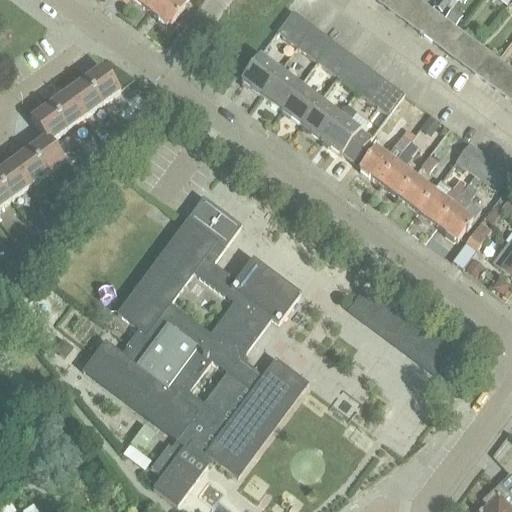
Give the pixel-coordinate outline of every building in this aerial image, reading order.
[(132,0),(131,2),(151,17),(163,0),(132,0)] [(163,0),(151,17),(160,24),(158,26),(167,32),(168,30),(170,32),(185,11),(176,4),(178,0),(163,0)] [(398,0),(382,0),(379,6),(389,13),(398,0)] [(414,0),(398,0),(389,13),(399,21),(414,0)] [(415,0),(414,0),(399,21),(410,29),(426,8),(415,0)] [(447,0),(440,0),(433,10),(441,16),(451,3),(447,0)] [(426,8),(410,29),(422,38),(438,17),(426,8)] [(287,46),(303,25),(292,17),(276,38),(287,46)] [(449,25),(438,17),(422,38),(433,46),(449,25)] [(303,25),(287,46),(297,53),(313,32),(303,25)] [(449,25),(433,46),(443,54),(459,33),(449,25)] [(323,40),(313,32),(297,53),(307,61),(323,40)] [(469,40),(459,33),(443,54),(453,61),(469,40)] [(333,47),(323,40),(307,61),(317,68),(333,47)] [(479,48),(469,40),(453,61),(463,69),(479,48)] [(343,55),(333,47),(317,68),(327,76),(343,55)] [(479,48),(463,69),(473,76),(489,55),(479,48)] [(343,55),(327,76),(337,83),(353,62),(343,55)] [(489,55),(473,76),(483,84),(499,63),(489,55)] [(261,101),(279,76),(259,61),(240,86),(261,101)] [(363,70),(353,62),(337,83),(347,91),(363,70)] [(499,63),(483,84),(494,91),(509,70),(499,63)] [(373,77),(363,70),(347,91),(358,98),(373,77)] [(511,87),(511,72),(509,70),(494,91),(504,99),(511,87)] [(102,72),(84,86),(102,111),(121,98),(102,72)] [(279,76),(261,101),(281,116),(299,91),(279,76)] [(373,77),(358,98),(368,106),(383,85),(373,77)] [(394,92),(383,85),(368,106),(378,113),(394,92)] [(84,86),(66,98),(85,124),(102,111),(84,86)] [(299,91),(281,116),(301,131),(319,106),(299,91)] [(404,100),(394,92),(378,113),(388,121),(404,100)] [(85,124),(66,98),(49,111),(67,136),(85,124)] [(319,106),(301,131),(321,145),(339,121),(319,106)] [(67,136),(49,111),(30,125),(44,143),(46,142),(50,149),(52,148),(67,136)] [(339,121),(321,145),(341,161),(342,159),(353,168),(371,144),(364,139),(372,130),(356,118),(346,111),(341,118),(339,121)] [(439,129),(430,122),(421,134),(430,141),(439,129)] [(119,123),(114,129),(125,137),(130,131),(119,123)] [(489,151),(503,131),(492,124),(478,143),(489,151)] [(125,137),(114,129),(109,135),(120,143),(125,137)] [(379,190),(411,147),(415,142),(406,136),(386,162),(374,153),(358,174),(361,176),(360,177),(369,184),(370,182),(379,190)] [(46,142),(44,143),(28,155),(47,181),(66,167),(52,148),(50,149),(46,142)] [(418,152),(411,147),(379,190),(399,204),(415,183),(403,175),(412,163),(410,162),(418,152)] [(476,182),(490,164),(470,150),(457,168),(476,182)] [(28,155),(10,168),(29,194),(47,181),(28,155)] [(92,158),(87,165),(98,173),(103,166),(92,158)] [(430,162),(422,173),(429,178),(437,167),(430,162)] [(510,179),(490,164),(476,182),(497,197),(510,179)] [(98,173),(87,165),(83,171),(93,179),(98,173)] [(10,168),(0,175),(0,190),(12,206),(29,194),(10,168)] [(415,183),(399,204),(418,218),(434,198),(415,183)] [(442,187),(434,198),(418,218),(437,233),(469,192),(460,185),(452,195),(442,187)] [(0,190),(0,214),(12,206),(0,190)] [(476,197),(469,192),(437,233),(446,240),(445,241),(454,248),(455,246),(457,248),(473,227),(481,216),(469,207),(476,197)] [(66,194),(61,201),(71,209),(76,202),(66,194)] [(71,209),(61,201),(56,207),(66,215),(71,209)] [(150,339),(151,338),(158,344),(169,329),(201,353),(170,394),(177,399),(155,428),(178,446),(173,452),(170,450),(153,473),(164,481),(155,493),(179,511),(208,472),(201,467),(207,458),(239,483),(309,390),(276,364),(264,380),(242,363),(272,324),(279,329),(302,299),(254,263),(238,284),(214,266),(241,231),(203,202),(188,221),(189,222),(119,316),(141,333),(150,339)] [(511,204),(509,202),(501,213),(503,214),(511,220),(511,204)] [(486,225),(492,230),(501,219),(494,214),(486,225)] [(492,237),(482,229),(453,268),(464,275),(477,257),(492,237)] [(34,237),(44,245),(49,238),(38,230),(34,237)] [(44,245),(34,237),(29,243),(40,251),(44,245)] [(511,251),(507,248),(492,268),(511,282),(511,251)] [(465,275),(476,284),(483,273),(472,265),(465,275)] [(11,266),(6,273),(17,281),(22,274),(11,266)] [(17,281),(6,273),(1,280),(12,288),(17,281)] [(448,388),(463,368),(366,296),(351,316),(448,388)] [(505,296),(500,303),(505,306),(510,300),(505,296)] [(150,339),(141,333),(131,347),(123,357),(107,344),(84,374),(149,424),(155,428),(177,399),(170,394),(201,353),(169,329),(158,344),(151,338),(150,339)] [(146,429),(131,448),(141,455),(155,436),(146,429)] [(511,502),(511,481),(511,480),(485,505),(488,509),(484,511),(511,511),(505,505),(510,500),(511,502)]
